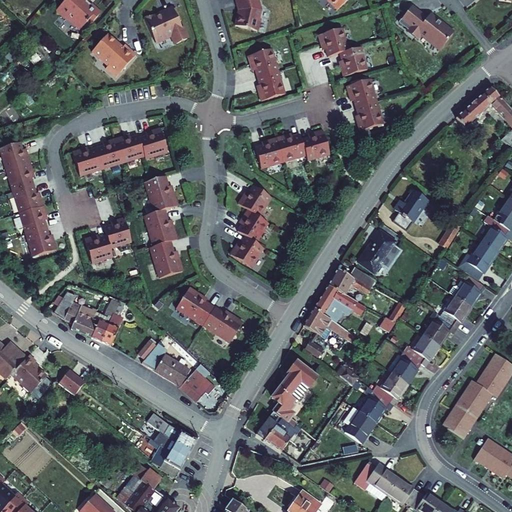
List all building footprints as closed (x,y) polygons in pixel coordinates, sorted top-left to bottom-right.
[(87,0),(86,0),(66,0),(56,11),(66,21),(68,19),(81,30),(87,23),(90,20),(93,22),(101,14),(91,5),(88,7),(84,4),(87,0)] [(258,0),(236,0),(238,6),(239,6),(241,11),(241,12),(239,12),(236,27),(258,32),(260,19),(259,19),(261,10),(258,0)] [(328,0),(337,10),(347,0),(328,0)] [(434,15),(419,3),(407,18),(417,26),(415,28),(423,34),(428,29),(448,45),(461,29),(437,11),(434,15)] [(144,19),(155,44),(171,36),(176,45),(186,40),(178,22),(180,21),(175,9),(173,10),(172,9),(154,17),(153,15),(144,19)] [(325,50),(327,57),(339,54),(348,51),(342,28),(318,36),(322,51),(325,50)] [(108,35),(92,52),(107,67),(105,69),(116,78),(136,56),(124,46),(122,48),(122,49),(117,44),(108,35)] [(348,51),(339,54),(342,61),(339,62),(343,77),(367,70),(361,47),(348,51)] [(255,70),(257,78),(278,72),(272,49),(247,57),(252,71),(255,70)] [(278,72),(257,78),(259,86),(256,87),(261,102),(285,94),(278,72)] [(353,101),(355,109),(376,103),(370,80),(345,87),(350,102),(353,101)] [(511,107),(493,86),(458,117),(467,127),(493,104),(511,125),(511,135),(502,145),(511,156),(511,154),(511,107)] [(376,103),(355,109),(357,116),(354,117),(359,132),(383,125),(376,103)] [(150,134),(142,136),(148,155),(149,158),(171,151),(164,127),(149,131),(150,134)] [(310,139),(302,141),(307,157),(308,162),(331,156),(324,132),(309,136),(310,139)] [(133,133),(119,137),(126,161),(148,155),(142,136),(141,133),(134,136),(133,133)] [(292,135),(277,139),(284,163),(307,157),(302,141),(301,136),(293,138),(292,135)] [(106,144),(99,146),(105,167),(126,161),(119,137),(105,141),(106,144)] [(261,170),(284,163),(277,139),(262,143),(263,146),(255,148),(261,170)] [(22,141),(1,147),(8,170),(32,162),(27,148),(25,148),(22,141)] [(90,146),(75,150),(82,174),(105,167),(99,146),(91,148),(90,146)] [(32,162),(8,170),(15,191),(36,185),(33,177),(36,176),(32,162)] [(147,182),(157,212),(167,209),(181,205),(175,185),(172,186),(168,175),(155,179),(147,182)] [(38,192),(36,185),(15,191),(21,212),(45,205),(41,191),(38,192)] [(275,197),(257,185),(253,191),(250,190),(242,203),(251,209),(263,216),(275,197)] [(429,200),(416,190),(406,203),(403,200),(396,208),(401,212),(395,221),(408,230),(429,200)] [(511,201),(510,200),(496,220),(500,222),(511,230),(511,201)] [(45,205),(21,212),(27,234),(48,227),(46,220),(49,219),(45,205)] [(146,216),(156,246),(173,241),(180,239),(174,219),(171,220),(167,209),(157,212),(146,216)] [(263,216),(251,209),(243,222),(245,224),(241,231),(249,236),(259,243),(272,222),(263,216)] [(114,224),(106,226),(108,235),(112,248),(134,241),(127,217),(113,221),(114,224)] [(441,242),(449,247),(456,235),(463,226),(455,221),(441,242)] [(511,230),(500,222),(496,228),(493,226),(483,241),(500,252),(510,238),(511,239),(511,230)] [(48,227),(27,234),(34,256),(58,249),(54,234),(51,235),(48,227)] [(398,243),(382,231),(361,262),(377,272),(398,243)] [(93,262),(115,256),(112,248),(108,235),(101,237),(100,234),(86,238),(93,262)] [(259,243),(249,236),(244,243),(242,241),(233,254),(255,268),(267,248),(259,243)] [(152,247),(161,278),(186,271),(179,251),(176,251),(173,241),(156,246),(152,247)] [(470,253),(461,266),(481,280),(500,252),(483,241),(474,255),(470,253)] [(340,268),(330,284),(347,294),(353,285),(368,294),(373,286),(352,275),(340,268)] [(356,268),(352,275),(373,286),(377,279),(356,268)] [(472,306),(486,285),(469,273),(460,286),(457,284),(454,285),(450,290),(455,294),(472,306)] [(363,314),(367,307),(347,294),(330,284),(317,306),(338,322),(345,311),(350,314),(353,308),(363,314)] [(178,309),(205,326),(217,308),(207,302),(209,299),(192,288),(178,309)] [(64,319),(74,323),(72,328),(93,336),(97,325),(98,321),(93,319),(78,313),(82,304),(72,301),(75,295),(68,293),(55,312),(64,319)] [(472,306),(455,294),(441,314),(457,325),(472,306)] [(112,344),(121,321),(123,317),(118,315),(123,301),(118,300),(112,317),(102,340),(112,344)] [(409,306),(403,302),(390,321),(396,325),(409,306)] [(338,322),(317,306),(306,323),(323,335),(330,324),(347,336),(351,331),(338,322)] [(217,308),(205,326),(232,344),(246,323),(228,311),(226,314),(217,308)] [(96,310),(93,319),(98,321),(101,312),(96,310)] [(434,317),(424,332),(440,343),(450,329),(453,331),(457,325),(441,314),(435,310),(432,315),(434,317)] [(102,340),(112,317),(101,312),(98,321),(97,325),(93,336),(102,340)] [(389,335),(396,325),(390,321),(388,319),(381,330),(389,335)] [(426,363),(440,343),(424,332),(414,346),(410,345),(407,350),(410,353),(423,362),(426,363)] [(144,361),(146,358),(154,345),(147,341),(137,356),(144,361)] [(313,341),(306,348),(319,358),(325,350),(313,341)] [(147,365),(155,371),(181,387),(190,371),(184,366),(187,362),(182,359),(179,363),(165,355),(167,352),(161,348),(163,345),(157,342),(154,345),(146,358),(144,361),(143,362),(147,365)] [(12,378),(28,360),(12,347),(8,351),(0,344),(0,370),(10,380),(12,378)] [(475,377),(447,419),(466,431),(494,390),(499,394),(511,375),(511,360),(499,351),(479,380),(475,377)] [(423,362),(410,353),(407,357),(404,355),(393,370),(409,381),(423,362)] [(28,360),(12,378),(34,397),(35,396),(48,380),(49,379),(36,367),(38,364),(30,358),(28,360)] [(275,394),(283,400),(276,410),(296,425),(298,422),(299,421),(292,416),(295,411),(293,409),(295,405),(293,403),(308,384),(310,385),(318,375),(298,360),(297,362),(295,361),(291,367),(292,368),(287,375),(289,377),(275,394)] [(201,364),(196,369),(207,377),(211,373),(201,364)] [(349,368),(342,376),(354,386),(360,377),(349,368)] [(207,377),(196,369),(182,386),(180,388),(198,403),(207,393),(210,396),(217,387),(207,378),(207,377)] [(379,390),(395,402),(409,381),(393,370),(383,385),(379,383),(376,388),(379,390)] [(61,383),(76,396),(82,388),(86,384),(71,371),(61,383)] [(48,380),(35,396),(40,399),(53,384),(48,380)] [(361,410),(377,421),(388,405),(391,407),(395,402),(379,390),(376,388),(361,410)] [(361,410),(355,406),(344,421),(350,425),(347,429),(363,441),(377,421),(361,410)] [(276,410),(259,433),(269,440),(286,450),(298,432),(299,433),(303,426),(298,422),(296,425),(276,410)] [(147,423),(168,439),(171,441),(192,452),(198,442),(171,428),(154,414),(147,423)] [(511,446),(496,435),(483,455),(511,474),(511,446)] [(163,448),(186,462),(192,452),(171,441),(168,439),(163,448)] [(159,471),(176,481),(186,462),(163,448),(153,465),(161,469),(159,471)] [(391,489),(403,472),(382,458),(378,462),(371,457),(357,476),(386,496),(391,489)] [(138,463),(131,473),(134,475),(154,490),(161,480),(138,463)] [(403,472),(391,489),(407,499),(409,496),(415,500),(424,487),(403,472)] [(134,475),(116,497),(133,511),(178,511),(180,510),(168,500),(157,511),(156,511),(155,511),(154,511),(146,511),(143,509),(156,494),(157,495),(159,493),(154,490),(134,475)] [(104,477),(101,482),(108,488),(112,483),(104,477)] [(0,511),(10,511),(23,498),(17,493),(14,497),(2,486),(0,488),(0,511)] [(430,491),(424,487),(415,500),(432,511),(434,511),(446,497),(432,488),(430,491)] [(305,491),(290,511),(291,511),(317,511),(324,504),(305,491)] [(460,507),(446,497),(434,511),(465,511),(469,507),(463,503),(460,507)] [(23,498),(10,511),(31,511),(25,506),(28,502),(23,498)] [(83,511),(111,511),(96,498),(83,511)] [(253,511),(235,499),(227,509),(230,511),(253,511)]
